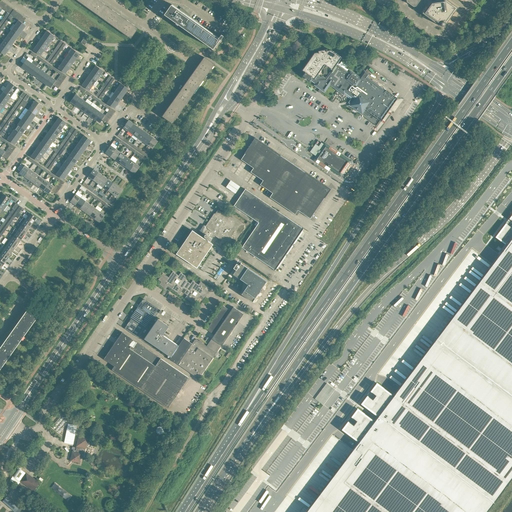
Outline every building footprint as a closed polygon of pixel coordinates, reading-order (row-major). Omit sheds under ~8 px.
[(100,1),(98,0),(91,0),(87,7),(101,17),(108,7),(102,3),(100,1)] [(438,24),(439,24),(439,25),(440,26),(441,27),(442,27),(443,27),(444,26),(445,25),(445,24),(445,23),(446,23),(457,8),(446,0),(443,0),(442,0),(442,2),(436,3),(435,1),(431,2),(423,13),(438,24)] [(165,15),(176,23),(213,49),(219,40),(221,41),(224,36),(221,35),(218,39),(183,14),(183,13),(185,11),(180,8),(179,11),(171,5),(165,15)] [(115,12),(108,7),(101,17),(116,28),(123,18),(117,13),(115,11),(115,12)] [(129,22),(123,18),(116,28),(131,38),(138,28),(132,24),(129,22)] [(23,23),(20,21),(19,20),(15,25),(23,31),(26,26),(23,23)] [(19,35),(23,31),(15,25),(13,24),(10,29),(12,30),(19,35)] [(16,40),(19,35),(12,30),(8,35),(16,40)] [(55,36),(47,31),(44,36),(51,41),(55,36)] [(12,45),(16,40),(8,35),(5,40),(12,45)] [(51,41),(44,36),(40,41),(48,46),(51,41)] [(8,50),(12,45),(5,40),(1,45),(8,50)] [(48,46),(40,41),(37,46),(44,51),(48,46)] [(0,51),(5,55),(8,50),(1,45),(0,46),(0,51)] [(44,51),(37,46),(33,50),(40,56),(44,51)] [(76,59),(80,54),(72,49),(69,54),(76,59)] [(314,53),(302,70),(305,72),(302,76),(310,81),(310,80),(312,78),(314,79),(316,77),(317,75),(324,65),(325,65),(332,70),(336,64),(341,58),(331,50),(327,51),(327,49),(318,51),(318,52),(314,53)] [(73,64),(76,59),(69,54),(65,58),(73,64)] [(172,124),(214,64),(204,57),(200,64),(200,63),(198,66),(189,78),(187,80),(188,81),(179,93),(177,95),(169,108),(168,107),(167,110),(162,116),(172,124)] [(69,69),(73,64),(65,58),(62,63),(69,69)] [(26,70),(32,63),(27,59),(21,67),(26,70)] [(31,74),(36,66),(32,63),(26,70),(31,74)] [(66,74),(69,69),(62,63),(58,68),(66,74)] [(312,78),(310,80),(313,82),(316,84),(316,85),(324,91),(329,84),(350,99),(349,101),(348,103),(351,105),(362,113),(368,117),(370,113),(380,120),(395,99),(381,88),(375,84),(366,78),(368,75),(366,73),(365,72),(360,79),(350,72),(349,73),(336,64),(332,70),(326,78),(323,77),(320,77),(317,75),(316,77),(314,79),(312,78)] [(36,77),(41,70),(36,66),(31,74),(36,77)] [(103,71),(96,66),(92,71),(100,76),(103,71)] [(41,81),(46,73),(41,70),(36,77),(41,81)] [(100,76),(92,71),(89,76),(96,81),(100,76)] [(46,84),(51,77),(46,73),(41,81),(46,84)] [(96,81),(89,76),(85,80),(93,86),(96,81)] [(53,85),(55,82),(56,81),(51,77),(46,84),(51,88),(53,85)] [(93,86),(85,80),(82,85),(89,91),(91,88),(93,89),(94,87),(93,86)] [(18,88),(10,82),(7,87),(14,92),(18,88)] [(125,94),(128,89),(121,84),(117,88),(125,94)] [(14,92),(7,87),(3,92),(11,97),(14,92)] [(121,99),(125,94),(117,88),(114,93),(121,99)] [(11,97),(3,92),(0,96),(0,97),(7,102),(11,97)] [(118,104),(121,99),(114,93),(110,98),(118,104)] [(75,105),(80,98),(76,94),(70,102),(75,105)] [(80,109),(85,101),(80,98),(75,105),(80,109)] [(114,109),(118,104),(110,98),(107,103),(114,109)] [(39,110),(43,105),(35,100),(32,105),(39,110)] [(85,112),(90,105),(85,101),(80,109),(85,112)] [(36,115),(39,110),(32,105),(28,110),(36,115)] [(90,116),(95,108),(90,105),(85,112),(90,116)] [(95,119),(100,112),(95,108),(90,116),(95,119)] [(32,120),(36,115),(28,110),(25,115),(32,120)] [(102,120),(104,117),(105,115),(100,112),(95,119),(100,123),(102,120)] [(29,125),(32,120),(25,115),(21,120),(29,125)] [(67,123),(59,117),(56,122),(63,127),(67,123)] [(25,130),(29,125),(21,120),(18,125),(25,130)] [(128,131),(133,124),(128,120),(123,128),(128,131)] [(63,127),(56,122),(52,127),(60,132),(63,127)] [(133,135),(138,127),(133,124),(128,131),(133,135)] [(22,135),(25,130),(18,125),(14,130),(22,135)] [(60,132),(52,127),(49,132),(56,137),(60,132)] [(138,138),(143,131),(138,127),(133,135),(138,138)] [(18,140),(22,135),(14,130),(11,135),(18,140)] [(143,142),(148,134),(143,131),(138,138),(143,142)] [(56,137),(49,132),(45,137),(53,142),(56,137)] [(148,145),(153,138),(148,134),(143,142),(148,145)] [(15,145),(18,140),(11,135),(7,139),(15,145)] [(88,145),(92,140),(84,135),(81,140),(88,145)] [(53,142),(45,137),(42,142),(49,147),(53,142)] [(158,141),(153,138),(148,145),(153,149),(158,141)] [(85,150),(88,145),(81,140),(77,145),(85,150)] [(247,151),(246,151),(244,153),(245,154),(241,159),(253,168),(250,172),(263,180),(260,185),(272,193),(270,197),(295,214),(297,210),(310,219),(330,189),(281,155),(276,152),(276,153),(258,140),(254,141),(247,151)] [(49,147),(42,142),(38,147),(46,152),(49,147)] [(312,150),(310,152),(317,157),(316,159),(317,160),(317,161),(319,162),(326,166),(325,166),(328,168),(329,166),(340,174),(341,173),(344,174),(350,164),(348,163),(349,161),(325,145),(322,143),(319,147),(315,144),(312,149),(312,150)] [(81,155),(85,150),(77,145),(74,150),(81,155)] [(110,156),(115,149),(111,145),(105,153),(110,156)] [(46,152),(38,147),(35,152),(42,157),(46,152)] [(115,160),(120,152),(115,149),(110,156),(115,160)] [(78,160),(81,155),(74,150),(70,155),(78,160)] [(42,157),(35,152),(31,157),(38,162),(42,157)] [(120,163),(125,156),(120,152),(115,160),(120,163)] [(35,161),(27,155),(25,158),(31,162),(29,165),(31,166),(35,161)] [(74,165),(78,160),(70,155),(67,160),(74,165)] [(125,167),(130,159),(125,156),(120,163),(125,167)] [(130,170),(135,163),(130,159),(125,167),(130,170)] [(71,170),(74,165),(67,160),(63,165),(71,170)] [(135,174),(140,166),(135,163),(130,170),(135,174)] [(24,176),(30,169),(25,165),(23,168),(19,166),(16,170),(24,176)] [(71,170),(63,165),(60,170),(67,175),(71,170)] [(29,180),(35,172),(30,169),(24,176),(29,180)] [(93,180),(98,172),(94,169),(88,176),(93,180)] [(64,180),(67,175),(60,170),(56,174),(64,180)] [(34,183),(39,176),(35,172),(29,180),(34,183)] [(98,183),(103,176),(98,172),(93,180),(98,183)] [(39,187),(44,179),(39,176),(34,183),(39,187)] [(103,187),(108,180),(103,176),(98,183),(103,187)] [(44,190),(49,183),(44,179),(39,187),(44,190)] [(108,190),(113,183),(108,180),(103,187),(108,190)] [(240,187),(231,181),(227,188),(236,194),(240,187)] [(51,191),(53,188),(54,186),(49,183),(44,190),(49,194),(51,191)] [(113,194),(118,187),(113,183),(108,190),(113,194)] [(123,190),(118,187),(113,194),(118,198),(123,190)] [(245,189),(234,206),(259,223),(242,247),(275,270),(304,228),(303,229),(245,189)] [(4,194),(0,200),(7,205),(11,200),(15,203),(17,200),(11,195),(9,198),(4,194)] [(75,205),(81,198),(76,194),(70,201),(75,205)] [(80,209),(86,201),(81,198),(75,205),(80,209)] [(85,212),(90,205),(86,201),(80,209),(85,212)] [(90,215),(95,208),(90,205),(85,212),(90,215)] [(95,219),(100,212),(95,208),(90,215),(95,219)] [(192,231),(177,254),(197,267),(210,248),(211,246),(212,244),(208,242),(208,241),(209,240),(210,241),(215,234),(229,244),(230,245),(231,245),(232,244),(244,227),(244,226),(244,225),(243,224),(225,212),(224,211),(223,212),(222,212),(220,215),(217,212),(219,209),(219,208),(205,229),(204,228),(202,231),(203,231),(202,233),(205,235),(204,235),(204,236),(204,237),(205,237),(206,238),(205,239),(205,240),(192,231)] [(33,223),(37,218),(28,211),(26,214),(28,216),(26,219),(33,223)] [(101,221),(105,215),(100,212),(95,219),(100,223),(101,221),(102,221),(101,221)] [(486,511),(511,478),(511,216),(497,237),(507,244),(393,396),(377,384),(362,403),(378,416),(374,421),(358,410),(343,429),(359,441),(305,511),(486,511)] [(33,223),(26,219),(24,217),(20,222),(29,229),(33,223)] [(25,234),(29,229),(20,222),(18,225),(21,227),(19,230),(25,234)] [(21,240),(25,234),(19,230),(16,233),(14,231),(12,233),(21,240)] [(17,245),(21,240),(12,233),(10,236),(13,238),(11,241),(17,245)] [(17,245),(11,241),(8,239),(4,244),(13,251),(17,245)] [(9,256),(13,251),(4,244),(2,247),(5,249),(3,252),(9,256)] [(0,258),(5,262),(9,256),(3,252),(0,250),(0,258)] [(236,270),(233,274),(248,284),(241,294),(253,302),(258,294),(263,287),(262,287),(267,281),(241,263),(239,265),(236,263),(235,266),(233,268),(236,270)] [(187,277),(181,272),(179,275),(173,271),(169,277),(163,273),(158,280),(161,282),(159,285),(166,289),(168,286),(170,287),(170,288),(180,294),(184,288),(186,290),(184,293),(187,295),(185,298),(191,302),(193,299),(196,301),(199,298),(197,296),(199,294),(203,298),(210,288),(200,282),(198,285),(192,280),(190,283),(185,280),(187,277)] [(158,309),(145,300),(132,318),(125,328),(138,338),(158,309)] [(223,305),(206,330),(214,335),(207,346),(216,353),(222,345),(243,314),(233,307),(231,311),(223,305)] [(21,319),(17,325),(27,332),(37,317),(27,310),(23,317),(22,316),(21,319)] [(144,338),(171,357),(179,346),(169,339),(169,338),(169,337),(169,336),(168,336),(165,334),(164,335),(163,335),(169,326),(158,318),(144,338)] [(16,347),(27,332),(17,325),(12,331),(10,333),(11,334),(6,340),(16,347)] [(104,359),(115,366),(112,370),(168,408),(189,378),(122,332),(104,359)] [(192,344),(184,338),(179,346),(171,357),(170,359),(199,379),(216,353),(207,346),(197,339),(195,340),(192,344)] [(0,357),(6,362),(16,347),(6,340),(2,346),(1,346),(0,347),(0,348),(0,357)] [(186,418),(179,413),(176,418),(182,423),(186,418)] [(62,416),(52,427),(59,433),(63,429),(61,427),(67,420),(62,416)] [(70,419),(67,438),(75,439),(79,420),(70,419)] [(155,430),(155,432),(155,433),(156,434),(157,435),(158,436),(160,436),(161,435),(162,435),(163,434),(163,432),(163,431),(163,430),(162,428),(161,428),(160,427),(158,427),(157,428),(156,429),(155,430)] [(80,463),(81,456),(84,457),(88,439),(78,437),(75,452),(72,451),(71,458),(72,458),(71,459),(72,461),(74,461),(80,463)] [(13,476),(10,480),(17,485),(20,482),(20,481),(26,473),(19,468),(13,476)] [(26,473),(20,481),(28,487),(34,491),(40,483),(26,473)] [(3,501),(7,504),(15,511),(20,507),(7,496),(3,501)]
